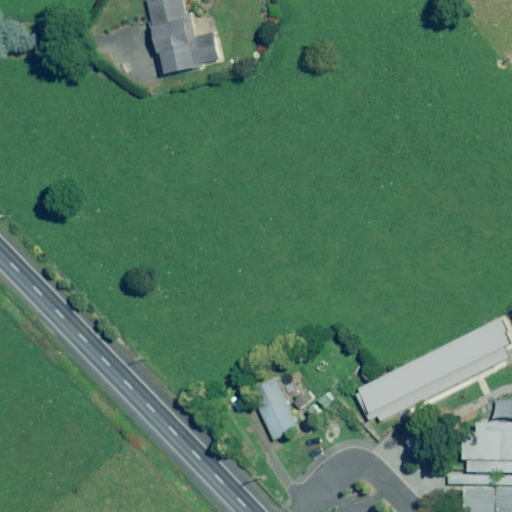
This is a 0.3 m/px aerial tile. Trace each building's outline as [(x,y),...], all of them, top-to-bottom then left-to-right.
[(196,39),(186,0),(153,0),(152,0),(165,54),(167,53),(172,76),(223,64),(216,34),(196,39)] [(471,368),(454,379),(468,401),(485,390),(471,368)] [(304,382),(300,372),(286,377),(290,388),(304,382)] [(289,440),(263,388),(238,401),(263,452),(289,440)] [(298,405),(303,411),(316,401),(311,395),(298,405)] [(511,418),(511,400),(498,401),(499,419),(511,418)] [(511,431),(458,430),(457,480),(511,482),(511,431)] [(511,511),(511,487),(461,486),(459,511),(511,511)]
